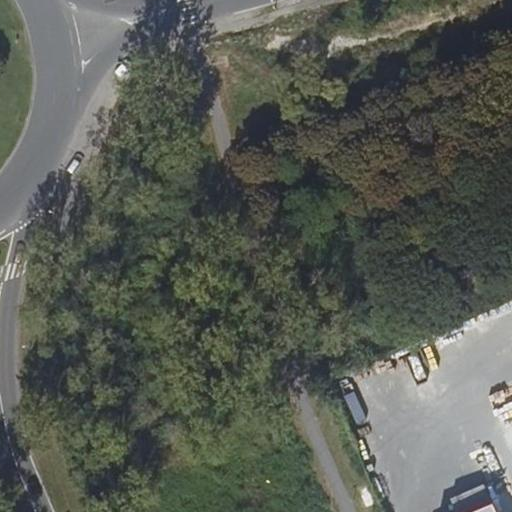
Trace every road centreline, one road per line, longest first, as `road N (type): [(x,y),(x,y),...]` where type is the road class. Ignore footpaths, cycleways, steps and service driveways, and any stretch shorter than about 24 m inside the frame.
road 1 (secondary): [(1,416),(24,177)]
road 2 (tertiary): [(53,115),(113,48),(187,8)]
